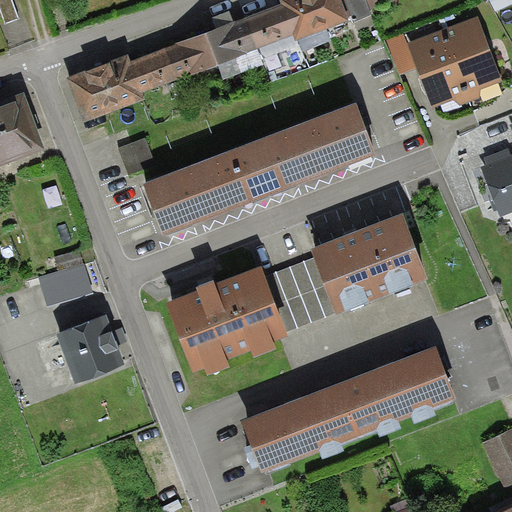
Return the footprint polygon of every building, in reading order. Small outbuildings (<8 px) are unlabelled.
[(8,0),(0,0),(0,18),(3,27),(17,21),(8,0)] [(277,8),(203,37),(216,71),(290,42),(292,45),(344,25),(345,29),(369,20),(361,0),(285,0),(276,4),(277,8)] [(404,33),(382,43),(398,77),(415,70),(434,114),(502,85),(473,19),(410,47),(404,33)] [(176,51),(186,78),(188,82),(216,71),(203,37),(175,48),(176,51)] [(126,69),(136,97),(186,78),(176,51),(126,69)] [(136,97),(126,69),(123,60),(64,82),(80,126),(139,104),(136,97)] [(20,99),(0,106),(0,167),(41,152),(20,99)] [(250,146),(269,196),(371,157),(352,107),(250,146)] [(144,141),(117,151),(128,178),(155,168),(144,141)] [(269,196),(250,146),(141,185),(159,235),(269,196)] [(511,159),(478,173),(495,218),(511,211),(511,159)] [(401,219),(312,255),(313,260),(335,315),(336,319),(426,286),(401,219)] [(262,280),(284,335),(335,315),(313,260),(262,280)] [(260,273),(165,309),(192,379),(287,343),(284,335),(262,280),(260,273)] [(99,316),(50,336),(73,392),(122,373),(99,316)] [(340,387),(360,441),(457,405),(437,351),(340,387)] [(360,441),(340,387),(237,426),(257,480),(360,441)] [(511,431),(480,447),(506,501),(511,497),(511,431)]
